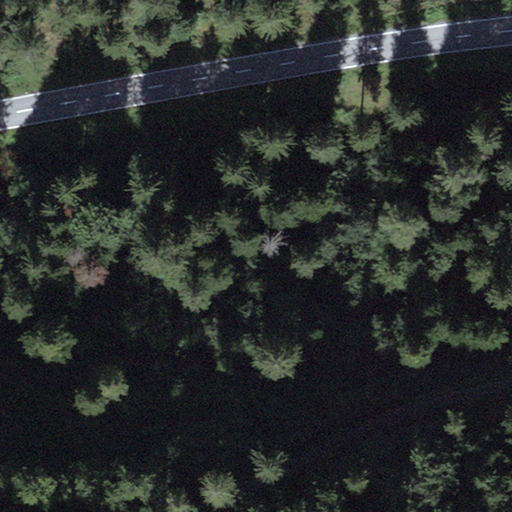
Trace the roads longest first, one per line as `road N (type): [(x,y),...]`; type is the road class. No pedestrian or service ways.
road 1 (tertiary): [(511,31),(0,116)]
road 2 (track): [(202,511),(381,419),(511,385)]
